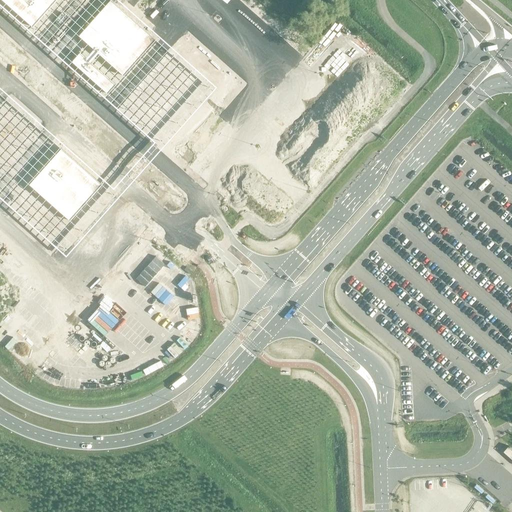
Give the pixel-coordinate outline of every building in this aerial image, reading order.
[(5,0),(36,27),(59,0),(5,0)] [(111,0),(82,35),(125,75),(155,41),(111,0)] [(81,55),(75,63),(109,92),(115,86),(81,55)] [(61,148),(30,183),(72,220),(103,184),(61,148)] [(511,448),(508,445),(503,452),(511,459),(511,448)]
